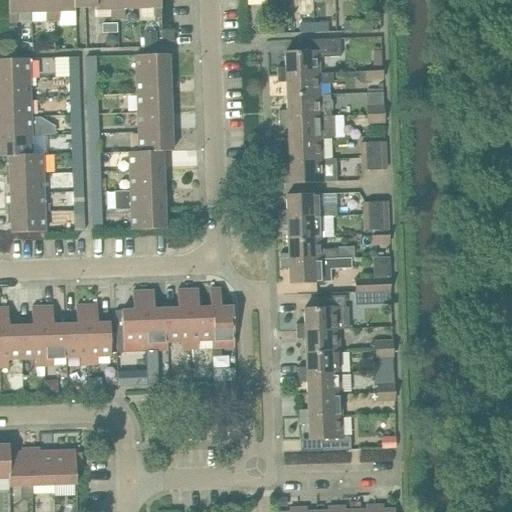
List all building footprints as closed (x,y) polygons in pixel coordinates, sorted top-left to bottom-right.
[(22,0),(8,0),(9,22),(16,22),(16,13),(23,13),(22,0)] [(37,0),(22,0),(23,13),(38,12),(37,0)] [(52,0),(37,0),(38,12),(45,12),(46,21),(54,21),(52,0)] [(52,0),(54,21),(60,21),(59,12),(69,11),(68,0),(52,0)] [(84,7),(83,0),(68,0),(69,11),(74,11),(74,8),(84,7)] [(83,0),(84,7),(94,7),(94,10),(99,10),(98,0),(83,0)] [(114,0),(98,0),(99,10),(109,10),(110,19),(115,19),(114,0)] [(129,0),(114,0),(115,19),(125,19),(124,9),(130,9),(129,0)] [(144,0),(129,0),(130,9),(145,9),(144,0)] [(160,0),(144,0),(145,9),(153,8),(153,17),(161,17),(160,0)] [(357,30),(356,21),(342,22),(343,31),(357,30)] [(371,21),(356,21),(357,30),(371,30),(371,21)] [(313,32),(313,23),(299,24),(299,33),(313,32)] [(327,23),(313,23),(313,32),(328,32),(327,23)] [(115,24),(100,25),(100,34),(115,33),(115,24)] [(269,25),(269,34),(284,34),(283,24),(269,25)] [(269,34),(269,25),(255,25),(255,35),(269,34)] [(162,42),(172,42),(174,42),(173,30),(161,30),(162,42)] [(142,33),(143,47),(156,46),(156,32),(142,33)] [(105,38),(105,44),(112,48),(117,44),(117,37),(111,34),(105,38)] [(340,39),(326,39),(298,40),(298,52),(285,52),(285,67),(276,68),(277,75),(319,74),(318,58),(341,57),(340,39)] [(135,75),(169,74),(168,54),(134,55),(135,75)] [(87,76),(97,76),(96,57),(87,58),(87,76)] [(70,77),(79,76),(79,58),(69,58),(70,77)] [(0,79),(28,78),(27,59),(0,59),(0,79)] [(382,71),(372,72),(365,72),(365,81),(382,80),(382,71)] [(333,73),(319,74),(277,75),(277,82),(286,82),(286,96),(320,95),(319,83),(333,83),(333,73)] [(169,74),(135,75),(136,94),(170,93),(169,74)] [(80,96),(79,76),(70,77),(71,96),(80,96)] [(98,96),(97,76),(87,76),(88,96),(98,96)] [(0,98),(29,97),(28,78),(0,79),(0,98)] [(171,112),(170,93),(136,94),(137,114),(171,112)] [(330,95),(320,95),(286,96),(287,110),(278,111),(278,118),(330,116),(330,112),(332,110),(332,102),(330,100),(330,95)] [(80,96),(71,96),(71,115),(81,115),(80,96)] [(98,115),(98,96),(88,96),(89,115),(98,115)] [(29,97),(0,98),(0,117),(29,117),(29,97)] [(367,115),(383,115),(383,106),(366,106),(367,115)] [(171,112),(137,114),(137,133),(171,132),(171,112)] [(82,134),(81,115),(71,115),(72,135),(82,134)] [(99,134),(98,115),(89,115),(89,135),(99,134)] [(383,123),(383,115),(367,115),(367,124),(383,123)] [(334,116),(330,116),(278,118),(279,126),(287,125),(288,139),(333,137),(335,137),(334,116)] [(30,128),(29,117),(0,117),(0,137),(30,136),(38,136),(38,128),(30,128)] [(172,151),(171,132),(137,133),(138,151),(138,153),(162,151),(172,151)] [(83,154),(82,134),(72,135),(73,154),(83,154)] [(99,134),(89,135),(90,153),(99,153),(99,134)] [(31,156),(30,136),(0,137),(0,156),(8,156),(31,156)] [(333,137),(288,139),(288,154),(280,154),(280,161),(322,160),(334,159),(333,137)] [(372,143),(374,171),(385,170),(384,142),(372,143)] [(374,171),(372,143),(361,143),(362,171),(374,171)] [(138,153),(138,151),(128,151),(129,172),(163,170),(162,151),(138,153)] [(100,173),(99,153),(90,153),(90,173),(100,173)] [(83,154),(73,154),(74,172),(83,172),(83,154)] [(42,155),(31,156),(8,156),(9,175),(42,173),(42,155)] [(323,182),(322,160),(280,161),(280,169),(289,169),(289,183),(323,182)] [(163,190),(163,170),(129,172),(130,191),(163,190)] [(84,191),(83,172),(74,172),(74,192),(84,191)] [(42,173),(9,175),(9,194),(43,193),(42,173)] [(100,173),(90,173),(91,192),(105,192),(105,181),(100,181),(100,173)] [(163,190),(130,191),(130,210),(164,209),(163,190)] [(84,191),(74,192),(74,194),(70,194),(71,208),(75,208),(76,211),(85,211),(84,191)] [(105,192),(91,192),(92,212),(101,211),(101,193),(105,193),(105,192)] [(43,193),(9,194),(10,214),(44,212),(43,193)] [(335,206),(320,207),(320,194),(286,195),(286,210),(278,211),(278,218),(321,216),(335,216),(335,206)] [(376,232),(375,202),(363,203),(364,233),(376,232)] [(386,202),(375,202),(376,232),(387,232),(386,202)] [(164,209),(130,210),(131,230),(165,229),(164,209)] [(85,227),(85,211),(76,211),(76,227),(85,227)] [(102,226),(101,211),(92,212),(92,227),(102,226)] [(44,212),(10,214),(11,233),(44,232),(44,212)] [(321,238),(321,216),(278,218),(278,226),(287,225),(287,239),(321,238)] [(321,238),(287,239),(288,253),(279,254),(280,261),(322,260),(338,259),(338,250),(322,251),(321,238)] [(388,246),(388,238),(371,238),(371,247),(388,246)] [(322,260),(280,261),(280,269),(289,268),(289,283),(323,282),(322,270),(350,269),(350,259),(338,259),(322,260)] [(380,293),(390,292),(389,280),(356,281),(356,294),(380,293)] [(209,289),(210,307),(211,341),(211,348),(220,348),(220,340),(234,340),(233,306),(221,307),(220,288),(209,289)] [(189,349),(187,289),(176,290),(177,308),(165,309),(166,342),(181,342),(181,349),(189,349)] [(211,341),(210,307),(198,307),(198,289),(187,289),(189,349),(198,349),(197,341),(211,341)] [(144,351),(142,291),(132,291),(133,310),(121,310),(122,344),(137,343),(137,351),(144,351)] [(153,291),(142,291),(144,351),(154,350),(154,343),(166,342),(165,309),(154,309),(153,291)] [(390,292),(380,293),(380,305),(390,304),(390,292)] [(296,331),(337,330),(336,308),(344,308),(344,295),(317,297),(317,308),(303,309),(304,324),(295,324),(296,331)] [(76,324),(65,324),(66,358),(80,357),(80,365),(88,365),(86,305),(76,305),(76,324)] [(86,305),(88,365),(97,364),(96,357),(110,356),(109,323),(97,323),(97,305),(86,305)] [(52,306),(42,307),(44,366),(52,366),(52,358),(66,358),(65,324),(53,325),(52,306)] [(21,359),(20,326),(9,326),(8,308),(0,307),(0,367),(8,367),(8,360),(21,359)] [(44,366),(42,307),(31,307),(32,325),(20,326),(21,359),(35,358),(35,366),(44,366)] [(337,330),(296,331),(296,339),(305,338),(305,353),(338,351),(337,330)] [(375,350),(392,349),(391,340),(375,341),(375,350)] [(392,349),(375,350),(376,359),(392,358),(392,349)] [(338,351),(305,353),(306,367),(297,367),(297,374),(339,373),(338,351)] [(157,372),(145,373),(146,385),(158,384),(157,372)] [(339,394),(339,373),(297,374),(298,382),(306,381),(307,396),(339,394)] [(377,393),(393,392),(393,383),(376,384),(377,393)] [(393,401),(393,392),(377,393),(377,402),(393,401)] [(339,394),(307,396),(307,410),(299,410),(299,418),(340,416),(339,394)] [(340,416),(299,418),(299,425),(308,425),(308,440),(322,439),(322,451),(350,450),(350,437),(341,437),(340,416)] [(382,448),(395,448),(395,439),(382,439),(382,448)] [(9,478),(8,453),(8,445),(0,444),(0,478),(7,478),(9,478)] [(54,485),(53,451),(39,452),(39,448),(30,449),(32,486),(54,485)] [(9,478),(7,478),(8,487),(19,486),(20,499),(32,498),(32,486),(30,449),(21,449),(21,452),(8,453),(9,478)] [(53,451),(54,485),(76,484),(75,466),(81,466),(80,453),(75,453),(75,450),(53,451)]
